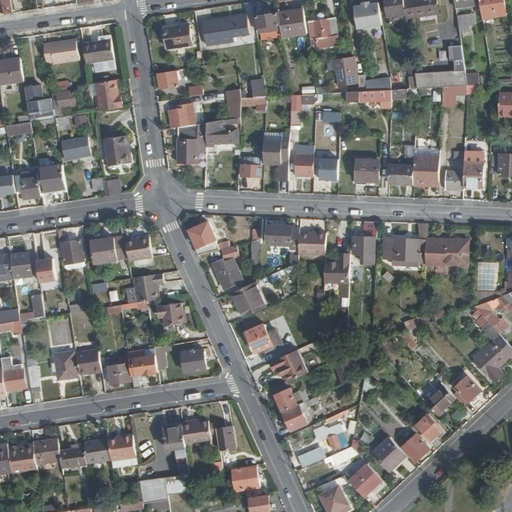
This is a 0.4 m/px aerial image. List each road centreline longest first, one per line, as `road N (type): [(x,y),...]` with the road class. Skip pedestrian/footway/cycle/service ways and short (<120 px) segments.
road 1 (residential): [(162,202),(511,215)]
road 2 (residential): [(242,384),(0,422)]
road 3 (residential): [(162,202),(242,384)]
road 4 (residential): [(132,7),(162,202)]
road 5 (residential): [(511,397),(389,511)]
road 6 (residential): [(0,226),(162,202)]
road 7 (residential): [(242,384),(300,511)]
road 8 (residential): [(0,27),(132,7)]
